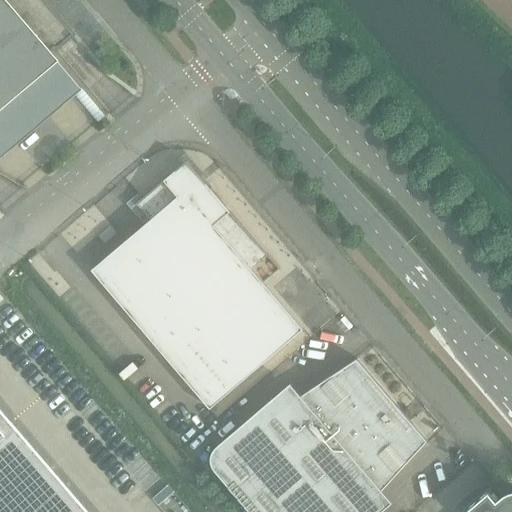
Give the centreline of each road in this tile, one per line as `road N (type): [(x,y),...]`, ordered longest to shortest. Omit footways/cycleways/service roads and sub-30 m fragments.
road 1 (secondary): [(175,0),(511,391)]
road 2 (secondary): [(511,314),(242,0)]
